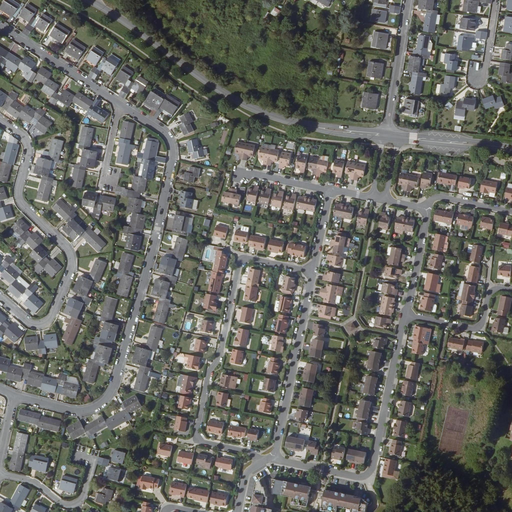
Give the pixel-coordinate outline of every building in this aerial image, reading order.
[(16,18),(23,7),(11,0),(4,0),(0,7),(0,8),(11,16),(12,15),(16,18)] [(432,9),(433,2),(424,0),(419,0),(418,7),(427,8),(426,12),(436,14),(437,10),(432,9)] [(477,6),(478,1),(470,0),(464,0),(463,10),(476,12),(477,6)] [(32,17),(37,10),(28,4),(20,16),(29,22),(23,33),(26,34),(31,26),(35,19),(32,17)] [(275,7),(271,14),(276,17),(280,10),(275,7)] [(373,8),(371,20),(385,22),(386,11),(373,8)] [(433,33),(436,14),(426,12),(423,31),(433,33)] [(43,14),(35,25),(44,31),(52,20),(43,14)] [(511,16),(505,16),(503,31),(511,32),(511,16)] [(476,19),(462,17),(460,28),(474,30),(476,19)] [(58,24),(50,35),(62,43),(70,31),(58,24)] [(28,36),(34,28),(31,26),(26,34),(28,36)] [(388,33),(374,31),(372,46),(386,48),(388,33)] [(428,43),(429,36),(419,34),(416,53),(426,55),(430,55),(430,52),(427,51),(427,49),(428,43)] [(459,35),(457,46),(471,48),(473,37),(459,35)] [(73,39),(65,51),(78,59),(85,48),(73,39)] [(502,48),(501,58),(510,59),(511,53),(511,43),(507,43),(506,48),(502,48)] [(94,47),(86,58),(96,65),(104,53),(94,47)] [(19,67),(22,61),(9,53),(5,59),(0,66),(0,68),(2,70),(5,65),(15,72),(19,67)] [(420,65),(421,58),(426,58),(426,55),(416,53),(415,57),(411,56),(410,56),(409,63),(420,65)] [(445,54),(442,53),(441,60),(444,61),(444,62),(448,63),(447,69),(456,70),(458,62),(454,61),(455,54),(446,53),(445,54)] [(32,69),(36,63),(26,56),(22,61),(19,67),(29,74),(26,78),(29,80),(35,71),(32,69)] [(109,57),(102,68),(111,75),(118,63),(109,57)] [(383,63),(369,60),(367,76),(381,78),(383,63)] [(509,72),(510,63),(500,61),(498,75),(502,75),(501,81),(511,82),(511,73),(509,72)] [(418,72),(420,65),(409,63),(408,70),(409,70),(413,71),(412,75),(423,77),(423,73),(418,72)] [(49,79),(52,74),(42,67),(38,73),(35,71),(29,80),(32,82),(35,78),(45,84),(49,79)] [(92,77),(97,69),(95,67),(89,75),(92,77)] [(129,79),(134,73),(124,67),(116,78),(126,84),(119,95),(122,97),(131,83),(132,81),(129,79)] [(95,79),(100,71),(97,69),(92,77),(95,79)] [(420,95),(423,77),(412,75),(409,93),(420,95)] [(444,84),(441,83),(439,93),(449,94),(450,88),(453,88),(455,76),(446,75),(444,84)] [(141,94),(148,82),(139,76),(133,85),(131,83),(122,97),(125,98),(132,88),(141,94)] [(55,92),(59,86),(49,79),(45,84),(42,90),(52,96),(49,101),(52,103),(58,94),(55,92)] [(168,95),(155,86),(152,91),(165,99),(168,95)] [(9,103),(15,94),(12,92),(9,96),(0,90),(0,105),(1,107),(6,101),(9,103)] [(72,101),(75,96),(65,90),(62,94),(61,96),(58,94),(52,103),(55,105),(57,103),(58,100),(65,104),(69,107),(72,101)] [(158,110),(165,99),(152,91),(145,102),(153,107),(158,110)] [(94,103),(78,92),(75,96),(72,101),(88,112),(94,103)] [(375,109),(378,94),(371,93),(366,92),(364,92),(361,107),(375,109)] [(25,107),(15,101),(18,96),(15,94),(9,103),(12,105),(8,111),(17,118),(19,115),(25,107)] [(493,94),(482,99),(486,108),(494,104),(495,108),(505,104),(501,95),(494,98),(493,94)] [(179,108),(178,106),(180,103),(168,95),(165,99),(158,110),(154,117),(157,119),(162,111),(171,117),(176,108),(178,110),(179,108)] [(108,114),(97,107),(101,100),(97,97),(94,103),(88,112),(87,113),(102,123),(108,114)] [(417,114),(419,100),(406,98),(403,112),(410,113),(416,114),(417,114)] [(456,100),(455,110),(466,112),(466,108),(475,109),(476,100),(464,98),(463,101),(456,100)] [(37,118),(42,110),(39,108),(36,112),(26,105),(25,107),(19,115),(29,122),(30,121),(33,116),(37,118)] [(154,117),(158,110),(153,107),(149,114),(154,117)] [(45,133),(52,123),(42,116),(45,112),(42,110),(37,118),(40,120),(36,125),(35,126),(45,133)] [(180,124),(185,135),(194,130),(191,123),(193,121),(189,112),(180,117),(182,122),(180,124)] [(130,144),(134,124),(124,122),(120,142),(130,144)] [(90,146),(93,128),(83,126),(80,144),(90,146)] [(58,158),(63,141),(53,138),(48,156),(58,158)] [(193,152),(195,158),(204,156),(202,146),(199,147),(197,139),(187,141),(190,153),(193,152)] [(154,156),(157,142),(147,140),(144,155),(138,153),(137,157),(143,158),(154,160),(154,156)] [(13,165),(19,145),(8,141),(3,162),(12,164),(13,165)] [(127,165),(131,148),(134,148),(135,145),(130,144),(120,142),(119,145),(121,146),(120,152),(118,152),(117,154),(119,154),(117,163),(127,165)] [(243,160),(246,145),(237,143),(235,153),(238,154),(240,154),(239,156),(239,159),(243,160)] [(96,160),(97,152),(89,150),(90,146),(80,144),(79,148),(84,149),(82,157),(96,160)] [(253,157),(255,147),(246,145),(243,160),(247,161),(248,158),(248,156),(250,157),(253,157)] [(267,165),(270,150),(262,148),(261,148),(259,158),(262,159),(264,160),(264,161),(263,164),(267,165)] [(277,162),(279,152),(270,150),(267,165),(271,166),(271,163),(272,161),(273,162),(277,162)] [(289,167),(291,155),(282,153),(279,168),(282,168),(283,167),(283,165),(285,166),(289,167)] [(50,169),(52,161),(57,162),(58,158),(48,156),(47,159),(39,157),(37,165),(50,169)] [(304,173),(307,158),(298,156),(296,168),(299,169),(301,169),(300,171),(300,172),(304,173)] [(94,168),(96,160),(82,157),(80,165),(76,164),(75,168),(85,170),(86,166),(94,168)] [(152,179),(156,161),(154,160),(143,158),(143,162),(145,163),(144,164),(142,176),(142,177),(147,178),(152,179)] [(316,176),(320,160),(311,158),(308,169),(312,169),(314,170),(313,172),(312,175),(316,176)] [(326,172),(329,162),(320,160),(316,176),(320,176),(321,173),(322,172),(323,172),(326,172)] [(342,177),(345,162),(336,160),(333,172),(337,173),(338,173),(338,175),(338,177),(342,177)] [(0,179),(7,182),(12,164),(3,162),(2,161),(0,166),(0,179)] [(354,180),(357,164),(348,162),(346,173),(349,174),(351,174),(350,176),(350,179),(354,180)] [(364,177),(366,166),(357,164),(354,180),(358,181),(359,178),(359,176),(360,176),(364,177)] [(48,176),(50,169),(37,165),(35,173),(41,174),(43,175),(42,179),(52,181),(53,178),(48,176)] [(186,171),(184,182),(194,184),(195,178),(198,178),(200,168),(191,166),(189,172),(186,171)] [(81,188),(85,170),(75,168),(71,186),(81,188)] [(441,172),(439,182),(452,185),(452,184),(456,185),(458,176),(441,172)] [(408,191),(411,175),(402,173),(400,184),(403,185),(405,186),(405,187),(404,190),(408,191)] [(431,187),(433,175),(424,173),(421,188),(425,189),(426,188),(425,188),(426,186),(427,186),(431,187)] [(418,188),(420,178),(411,175),(408,191),(411,192),(412,189),(412,187),(414,188),(418,188)] [(144,192),(147,178),(142,177),(135,176),(132,189),(119,186),(118,191),(124,192),(135,194),(136,191),(138,191),(144,192)] [(470,190),(472,180),(461,178),(459,189),(463,190),(463,188),(466,189),(470,190)] [(47,201),(52,181),(42,179),(37,199),(47,201)] [(497,194),(499,183),(484,180),(481,192),(488,194),(488,192),(490,192),(497,194)] [(256,203),(259,187),(255,187),(255,188),(254,190),(252,189),(249,189),(247,201),(256,203)] [(231,203),(234,190),(230,189),(229,192),(229,194),(227,193),(224,193),(222,201),(231,203)] [(268,205),(271,190),(268,189),(267,192),(265,192),(262,192),(259,203),(268,205)] [(239,205),(241,196),(238,195),(237,195),(237,194),(237,191),(234,190),(231,203),(239,205)] [(183,201),(182,207),(192,209),(194,200),(190,199),(191,193),(182,191),(180,200),(183,201)] [(142,201),(142,200),(137,199),(134,198),(135,194),(124,192),(124,196),(130,198),(127,211),(134,213),(139,214),(141,208),(142,201)] [(280,208),(284,193),(280,192),(279,195),(277,195),(274,194),(271,206),(280,208)] [(99,203),(96,202),(97,195),(85,193),(82,205),(95,207),(94,213),(97,213),(99,203)] [(293,210),(296,195),(292,195),(292,196),(292,198),(290,197),(287,197),(284,209),(293,210)] [(114,211),(117,199),(101,196),(99,203),(97,213),(101,214),(102,209),(114,211)] [(306,210),(308,198),(305,197),(305,199),(303,198),(299,197),(297,208),(306,210)] [(315,212),(317,201),(314,201),(312,200),(313,199),(308,198),(306,210),(315,212)] [(67,220),(74,213),(61,200),(54,207),(58,212),(64,217),(67,220)] [(14,217),(10,205),(3,207),(2,204),(0,204),(0,215),(2,221),(14,217)] [(343,217),(346,205),(342,204),(342,206),(339,206),(339,205),(337,205),(334,215),(343,217)] [(352,219),(355,209),(352,208),(350,208),(350,206),(346,205),(343,217),(352,219)] [(367,225),(370,210),(366,209),(366,210),(365,213),(363,212),(360,211),(357,223),(367,225)] [(452,224),(455,212),(451,211),(450,213),(437,210),(435,220),(452,224)] [(69,235),(79,225),(73,219),(77,216),(74,213),(67,220),(70,223),(64,229),(69,235)] [(143,229),(146,215),(139,214),(134,213),(131,226),(125,225),(124,229),(134,231),(134,227),(143,229)] [(388,230),(391,218),(387,217),(385,217),(386,215),(386,214),(382,213),(379,228),(388,230)] [(473,225),(475,216),(460,213),(458,222),(473,225)] [(186,231),(189,217),(176,214),(173,229),(186,231)] [(404,230),(407,218),(402,217),(402,219),(400,218),(397,218),(395,228),(404,230)] [(493,230),(495,220),(491,220),(488,219),(488,218),(483,217),(481,227),(493,230)] [(413,232),(415,221),(412,220),(412,221),(410,220),(411,219),(407,218),(404,230),(413,232)] [(26,230),(29,227),(21,219),(12,228),(15,231),(20,236),(17,240),(14,243),(17,245),(19,243),(27,235),(24,233),(26,230)] [(511,235),(511,224),(510,224),(502,222),(500,232),(511,235)] [(84,237),(91,229),(88,227),(85,230),(79,225),(69,235),(75,240),(81,234),(84,237)] [(217,226),(214,236),(226,239),(228,229),(217,226)] [(106,244),(91,229),(84,237),(99,251),(106,244)] [(139,250),(141,236),(133,234),(134,231),(124,229),(123,232),(129,234),(126,248),(139,250)] [(236,230),(234,241),(246,244),(248,233),(236,230)] [(39,245),(43,241),(34,232),(32,235),(29,238),(27,235),(19,243),(22,245),(26,241),(35,249),(39,245)] [(443,252),(447,237),(447,236),(437,234),(436,237),(434,246),(433,250),(443,252)] [(183,257),(188,239),(178,236),(174,250),(173,254),(183,257)] [(264,249),(266,239),(255,236),(252,247),(264,249)] [(348,247),(350,239),(346,238),(337,236),(337,239),(336,241),(335,240),(332,240),(331,244),(344,247),(348,247)] [(282,254),(284,243),(270,240),(268,251),(282,254)] [(293,244),(291,256),(304,258),(306,247),(293,244)] [(342,255),(344,247),(331,244),(330,247),(333,248),(334,248),(334,250),(333,253),(342,255)] [(42,259),(45,256),(47,253),(39,245),(35,249),(30,254),(39,262),(35,267),(38,269),(45,262),(42,259)] [(480,255),(481,252),(482,252),(483,247),(473,245),(470,262),(479,264),(480,260),(481,255),(480,255)] [(400,255),(401,253),(401,250),(393,248),(391,256),(404,259),(405,256),(402,255),(400,255)] [(128,275),(134,255),(124,252),(118,272),(123,274),(128,275)] [(224,270),(227,256),(221,255),(222,253),(217,252),(213,272),(223,275),(224,270)] [(175,267),(177,259),(182,261),(183,257),(173,254),(172,258),(165,256),(164,256),(162,264),(175,267)] [(439,270),(442,256),(435,254),(434,258),(432,258),(430,268),(439,270)] [(4,266),(11,257),(9,255),(4,260),(0,257),(0,264),(1,263),(4,266)] [(342,267),(344,258),(328,255),(328,259),(331,260),(331,262),(330,262),(330,265),(342,267)] [(404,263),(404,259),(391,256),(389,265),(398,267),(399,264),(399,262),(400,262),(404,263)] [(16,280),(20,275),(10,265),(14,260),(11,257),(4,266),(7,268),(3,273),(2,275),(12,284),(16,280)] [(99,280),(107,262),(97,258),(90,276),(99,280)] [(53,276),(62,267),(53,259),(51,261),(48,264),(45,262),(38,269),(36,272),(39,274),(45,268),(53,276)] [(172,275),(175,267),(162,264),(160,271),(168,274),(167,277),(176,280),(177,276),(172,275)] [(479,280),(481,269),(472,267),(469,282),(478,284),(479,280)] [(511,278),(511,267),(506,267),(506,268),(500,267),(498,276),(506,277),(511,278)] [(398,276),(398,274),(401,275),(402,271),(387,268),(385,277),(397,279),(398,276)] [(257,289),(260,271),(250,269),(246,286),(257,289)] [(219,294),(222,279),(223,279),(224,275),(223,275),(213,272),(212,272),(208,291),(219,294)] [(338,284),(340,275),(328,272),(327,276),(328,276),(327,277),(324,277),(323,281),(338,284)] [(435,292),(438,276),(427,273),(424,283),(426,283),(425,290),(435,292)] [(127,297),(133,276),(128,275),(123,274),(117,294),(127,297)] [(90,289),(93,281),(98,283),(99,280),(90,276),(88,279),(81,276),(77,283),(90,289)] [(168,290),(170,283),(175,284),(176,280),(167,277),(166,281),(158,279),(155,287),(168,290)] [(293,289),(293,285),(295,279),(285,277),(282,291),(292,293),(293,293),(294,289),(293,289)] [(27,295),(34,287),(31,284),(27,289),(16,280),(12,284),(8,289),(18,298),(24,292),(27,295)] [(87,296),(90,289),(77,283),(74,291),(82,294),(80,298),(90,302),(92,298),(87,296)] [(395,290),(395,286),(384,284),(382,293),(397,296),(397,293),(394,292),(395,290)] [(336,296),(338,287),(328,285),(327,288),(327,290),(325,290),(321,289),(320,293),(336,296)] [(475,295),(477,287),(466,285),(462,302),(464,302),(473,304),(474,300),(476,300),(477,296),(475,295)] [(254,303),(257,289),(246,286),(245,290),(247,290),(246,294),(245,294),(244,300),(254,303)] [(43,303),(33,294),(37,289),(34,287),(27,295),(30,297),(24,303),(35,312),(43,303)] [(166,298),(168,290),(155,287),(153,294),(158,296),(161,297),(160,300),(170,303),(171,299),(166,298)] [(335,304),(336,296),(320,293),(320,297),(323,297),(325,298),(324,300),(324,303),(334,305),(335,304)] [(215,304),(216,297),(205,294),(203,308),(214,311),(215,304)] [(432,313),(435,296),(425,294),(424,298),(423,298),(420,310),(432,313)] [(112,319),(118,300),(108,297),(102,317),(112,319)] [(394,302),(395,299),(383,297),(381,306),(394,308),(395,305),(393,304),(394,302)] [(508,318),(511,299),(502,297),(500,304),(501,304),(501,306),(500,306),(497,316),(508,318)] [(81,311),(84,303),(89,305),(90,302),(80,298),(79,301),(71,298),(68,305),(81,311)] [(289,309),(289,305),(290,305),(292,300),(280,298),(279,303),(277,311),(289,314),(290,309),(289,309)] [(164,323),(169,306),(174,307),(174,304),(170,303),(160,300),(155,320),(164,323)] [(472,318),(474,308),(473,308),(474,304),(473,304),(464,302),(461,316),(472,318)] [(77,318),(81,311),(68,305),(65,313),(73,316),(71,319),(81,323),(82,320),(77,318)] [(331,317),(333,308),(318,305),(317,309),(318,309),(320,310),(320,312),(319,315),(331,317)] [(393,313),(394,308),(381,306),(379,315),(391,317),(391,314),(391,312),(393,313)] [(250,325),(253,310),(242,308),(241,312),(242,312),(240,323),(250,325)] [(287,327),(288,322),(287,321),(288,317),(279,316),(275,333),(284,335),(286,327),(287,327)] [(117,333),(119,325),(111,323),(112,319),(102,317),(101,320),(106,322),(104,329),(117,333)] [(73,343),(81,323),(71,319),(67,318),(65,322),(69,325),(63,339),(73,343)] [(390,325),(391,321),(376,318),(374,326),(386,329),(387,326),(387,324),(389,324),(390,325)] [(504,327),(505,321),(496,318),(495,323),(494,327),(493,326),(492,332),(503,334),(504,327)] [(209,334),(211,327),(212,327),(213,323),(202,321),(199,332),(209,334)] [(345,327),(349,333),(355,329),(351,323),(345,327)] [(23,333),(12,324),(7,329),(5,327),(0,332),(0,336),(0,337),(4,333),(15,343),(23,333)] [(323,338),(325,330),(322,329),(322,327),(314,325),(313,328),(315,329),(314,332),(313,336),(323,338)] [(157,348),(163,329),(153,326),(147,345),(157,348)] [(428,346),(431,330),(417,327),(416,332),(415,331),(413,339),(414,339),(414,343),(425,345),(428,346)] [(115,341),(117,333),(104,329),(102,337),(97,335),(96,339),(105,342),(107,338),(113,340),(115,341)] [(245,348),(249,332),(239,329),(236,339),(237,339),(236,340),(235,340),(234,346),(245,348)] [(58,347),(57,334),(45,336),(45,340),(46,343),(42,344),(43,354),(47,354),(47,348),(58,347)] [(42,344),(42,340),(38,341),(38,337),(26,338),(27,350),(39,349),(40,354),(43,354),(42,344)] [(281,348),(282,344),(281,344),(282,339),(273,337),(270,352),(280,354),(281,348)] [(384,347),(384,343),(386,344),(387,340),(378,338),(378,341),(375,341),(373,349),(383,351),(384,347)] [(110,356),(113,348),(111,348),(104,346),(105,342),(96,339),(95,343),(100,344),(97,352),(110,356)] [(449,339),(448,348),(452,348),(452,349),(462,351),(465,340),(461,340),(460,341),(454,339),(453,340),(449,339)] [(196,340),(193,352),(204,355),(207,343),(196,340)] [(322,351),(324,342),(313,340),(313,343),(312,345),(311,345),(310,348),(322,351)] [(482,354),(484,344),(474,341),(473,342),(469,341),(466,351),(470,352),(482,354)] [(422,356),(425,345),(414,343),(413,343),(413,346),(414,347),(413,350),(412,354),(422,356)] [(149,358),(151,350),(156,352),(157,348),(147,345),(146,349),(138,346),(136,354),(149,358)] [(320,359),(322,351),(310,348),(309,352),(311,352),(310,354),(310,357),(320,359)] [(240,366),(243,353),(233,350),(229,364),(240,366)] [(10,366),(11,360),(0,356),(0,355),(1,352),(0,351),(0,369),(8,372),(10,366)] [(108,364),(110,356),(97,352),(95,360),(92,359),(90,358),(89,362),(99,365),(100,362),(105,363),(108,364)] [(381,357),(381,354),(371,352),(369,361),(381,363),(381,359),(380,359),(380,357),(381,357)] [(147,366),(149,358),(136,354),(134,362),(142,365),(141,368),(151,371),(152,368),(147,366)] [(198,364),(199,359),(189,356),(188,359),(186,369),(198,372),(199,366),(198,366),(198,364)] [(276,375),(279,364),(278,364),(278,360),(270,358),(269,362),(267,373),(276,375)] [(378,368),(378,366),(380,367),(381,363),(369,361),(367,369),(377,372),(378,368)] [(94,383),(99,365),(89,362),(84,380),(94,383)] [(22,378),(23,373),(26,374),(29,364),(25,363),(24,370),(10,366),(8,372),(7,378),(21,382),(22,378)] [(415,381),(419,364),(412,363),(411,366),(409,366),(406,379),(415,381)] [(45,377),(45,375),(31,372),(33,365),(29,364),(26,374),(25,378),(29,379),(28,384),(42,387),(45,377)] [(315,375),(317,367),(307,364),(306,367),(305,369),(304,369),(303,372),(315,375)] [(145,391),(151,371),(141,368),(135,388),(145,391)] [(313,384),(315,375),(303,372),(303,376),(304,376),(304,378),(303,381),(313,384)] [(61,385),(63,375),(60,374),(58,380),(45,377),(42,387),(41,389),(55,392),(57,384),(61,385)] [(76,397),(80,385),(66,382),(68,376),(63,375),(61,385),(65,386),(63,394),(76,397)] [(222,376),(219,388),(233,391),(236,379),(222,376)] [(194,381),(194,379),(183,377),(182,380),(180,393),(190,395),(191,389),(192,384),(193,384),(194,381)] [(377,382),(377,379),(367,377),(365,386),(377,388),(378,385),(376,384),(377,382)] [(273,388),(275,381),(265,379),(262,391),(273,394),(274,389),(273,388)] [(411,398),(414,384),(405,382),(404,386),(403,386),(401,396),(411,398)] [(374,393),(375,391),(376,392),(377,388),(365,386),(363,394),(374,397),(374,393)] [(311,400),(313,391),(303,389),(302,392),(302,394),(300,394),(299,398),(311,400)] [(225,409),(228,396),(217,393),(216,397),(218,398),(217,402),(216,407),(225,409)] [(142,406),(136,395),(124,402),(125,403),(128,409),(124,411),(130,420),(133,418),(130,413),(142,406)] [(188,407),(188,403),(190,403),(191,399),(180,397),(178,409),(187,411),(188,407)] [(309,409),(311,400),(299,398),(298,401),(300,402),(300,404),(299,406),(309,409)] [(270,409),(270,405),(270,401),(263,400),(262,403),(261,403),(259,413),(269,415),(270,409)] [(370,407),(371,404),(360,401),(359,410),(370,413),(371,409),(369,409),(370,407)] [(407,419),(410,404),(401,402),(398,417),(407,419)] [(41,416),(42,414),(21,410),(19,419),(39,424),(41,416)] [(367,418),(368,416),(369,416),(370,413),(359,410),(357,419),(367,421),(367,418)] [(111,430),(130,420),(124,411),(106,421),(109,426),(111,430)] [(305,423),(307,415),(297,412),(296,417),(295,420),(293,420),(292,423),(302,425),(303,422),(305,423)] [(59,431),(61,421),(41,416),(39,424),(39,426),(59,431)] [(92,435),(109,426),(106,421),(104,417),(87,426),(92,435)] [(184,434),(186,424),(185,424),(186,420),(176,418),(173,432),(184,434)] [(74,439),(86,432),(89,437),(92,435),(87,426),(84,428),(80,421),(68,428),(74,439)] [(402,439),(405,423),(396,421),(395,425),(394,425),(393,429),(395,429),(394,431),(393,437),(402,439)] [(209,423),(206,433),(221,436),(223,426),(209,423)] [(244,439),(245,431),(236,429),(237,426),(236,424),(231,423),(230,425),(227,437),(232,438),(236,439),(240,440),(240,438),(244,439)] [(366,432),(366,427),(356,425),(355,433),(358,434),(357,437),(366,439),(367,435),(365,435),(366,432)] [(256,442),(258,433),(248,431),(246,441),(250,442),(250,441),(253,441),(256,442)] [(23,453),(27,436),(18,433),(13,451),(23,453)] [(292,453),(295,442),(286,440),(284,450),(287,451),(289,451),(289,453),(292,453)] [(399,457),(401,447),(400,447),(400,443),(392,441),(391,445),(392,445),(391,448),(390,448),(388,455),(399,457)] [(301,454),(303,444),(295,442),(292,453),(296,454),(296,453),(298,453),(301,454)] [(316,457),(318,448),(315,447),(316,444),(307,443),(305,453),(310,454),(313,455),(313,457),(316,457)] [(169,458),(171,448),(166,447),(159,446),(157,456),(169,458)] [(342,461),(344,451),(336,449),(335,452),(332,451),(330,460),(334,461),(334,459),(337,460),(342,461)] [(114,450),(111,461),(123,465),(127,454),(114,450)] [(19,472),(23,453),(13,451),(9,470),(19,472)] [(190,466),(193,454),(189,454),(188,454),(178,452),(176,463),(190,466)] [(354,466),(356,455),(348,453),(345,463),(348,464),(350,464),(350,466),(354,466)] [(197,455),(195,465),(204,467),(203,469),(209,470),(211,459),(206,458),(206,457),(197,455)] [(363,467),(365,457),(356,455),(354,466),(357,467),(357,466),(360,466),(363,467)] [(45,472),(48,460),(35,456),(34,457),(31,457),(29,467),(32,467),(32,469),(45,472)] [(230,471),(232,461),(220,459),(219,460),(215,459),(214,467),(217,468),(217,469),(230,471)] [(392,472),(394,462),(385,460),(383,468),(382,468),(381,475),(391,477),(392,472)] [(109,468),(106,479),(119,482),(122,471),(109,468)] [(396,481),(397,473),(392,472),(391,477),(381,475),(380,478),(396,481)] [(63,476),(59,489),(73,493),(77,480),(63,476)] [(156,490),(158,481),(141,477),(138,489),(144,490),(145,488),(148,489),(152,490),(152,489),(156,490)] [(308,494),(310,488),(291,484),(279,482),(271,480),(272,495),(290,499),(289,504),(306,508),(308,498),(308,494)] [(270,511),(271,510),(260,508),(260,506),(260,504),(266,506),(266,504),(266,498),(265,498),(264,493),(263,488),(261,488),(261,487),(260,484),(258,482),(255,484),(252,498),(251,503),(253,503),(252,507),(250,506),(249,511),(270,511)] [(183,499),(185,487),(171,484),(168,495),(179,497),(179,498),(183,499)] [(19,508),(29,490),(20,485),(10,503),(19,508)] [(99,494),(96,502),(106,505),(108,499),(111,500),(113,491),(104,489),(102,495),(99,494)] [(205,504),(208,493),(188,489),(186,499),(192,500),(195,500),(194,501),(205,504)] [(365,504),(364,502),(364,501),(361,499),(358,498),(355,497),(353,497),(348,496),(333,493),(329,492),(324,491),(323,497),(322,501),(320,511),(325,511),(334,511),(335,510),(344,511),(364,511),(365,509),(367,506),(365,504)] [(224,507),(226,497),(211,493),(208,504),(212,505),(219,506),(224,507)] [(0,511),(1,511),(10,511),(13,509),(17,511),(19,508),(10,503),(8,506),(1,503),(0,504),(0,511)] [(150,511),(151,508),(149,508),(149,504),(142,503),(139,511),(150,511)]
